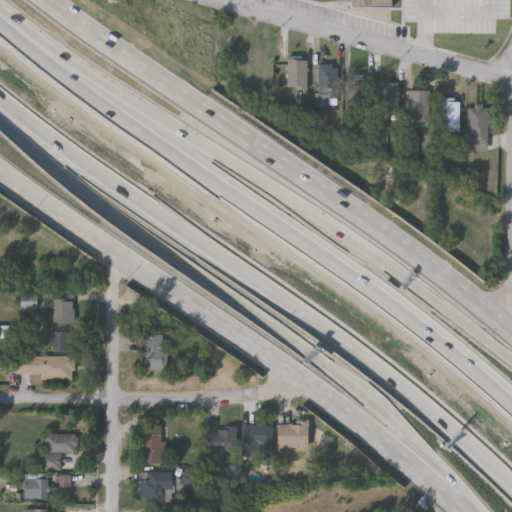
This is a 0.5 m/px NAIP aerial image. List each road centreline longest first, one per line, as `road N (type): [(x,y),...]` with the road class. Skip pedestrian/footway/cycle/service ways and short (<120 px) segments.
road 1 (motorway): [(0,93),(389,375),(511,484)]
road 2 (motorway): [(511,405),(410,319),(103,108),(0,22)]
road 3 (motorway): [(0,114),(74,179),(359,391),(471,511)]
road 4 (motorway): [(511,359),(349,238),(0,18)]
road 5 (secondary): [(0,171),(296,378),(460,511)]
road 6 (secondary): [(511,332),(49,0)]
road 7 (residential): [(511,79),(205,0)]
road 8 (residential): [(296,378),(275,394),(230,399),(0,398)]
road 9 (residential): [(114,511),(115,253)]
road 10 (residential): [(505,326),(511,193)]
